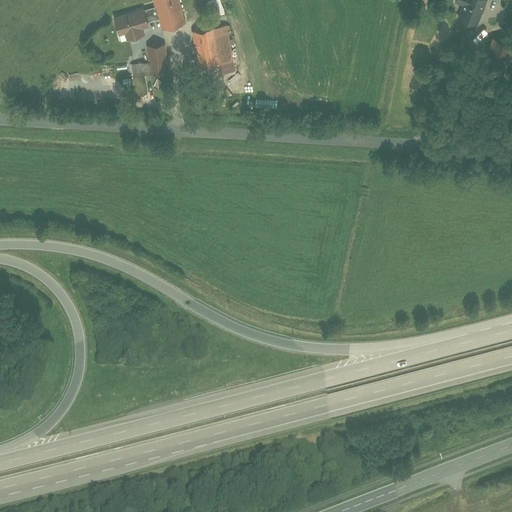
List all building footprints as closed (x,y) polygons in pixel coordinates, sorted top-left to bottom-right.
[(180,0),(156,0),(158,5),(161,17),(164,26),(186,20),(180,0)] [(464,6),(459,17),(478,25),(488,0),(487,0),(457,0),(456,3),(464,6)] [(158,5),(148,7),(151,19),(161,17),(158,5)] [(147,6),(116,15),(121,33),(127,31),(129,37),(147,32),(145,26),(152,25),(147,6)] [(227,25),(196,30),(202,73),(233,68),(227,25)] [(511,52),(511,45),(493,37),(481,62),(503,72),(511,52)] [(167,42),(149,45),(151,62),(152,72),(171,70),(167,42)] [(151,62),(131,64),(132,74),(152,72),(151,62)] [(108,76),(73,76),(73,90),(108,90),(108,76)]
